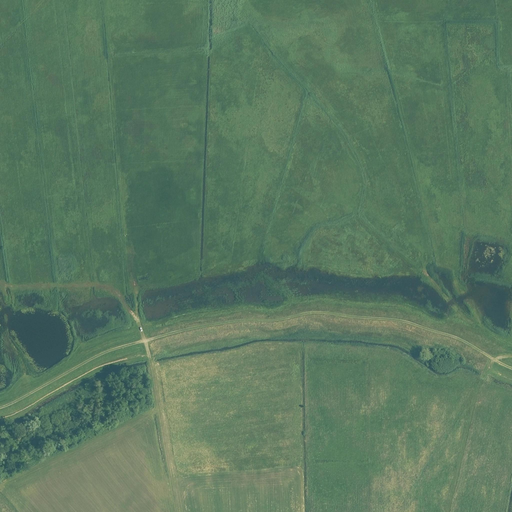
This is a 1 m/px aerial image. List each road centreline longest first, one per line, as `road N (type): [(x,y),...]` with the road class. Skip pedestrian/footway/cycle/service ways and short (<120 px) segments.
road 1 (track): [(123,302),(144,341),(176,511)]
road 2 (track): [(447,511),(476,390),(494,361),(511,356)]
